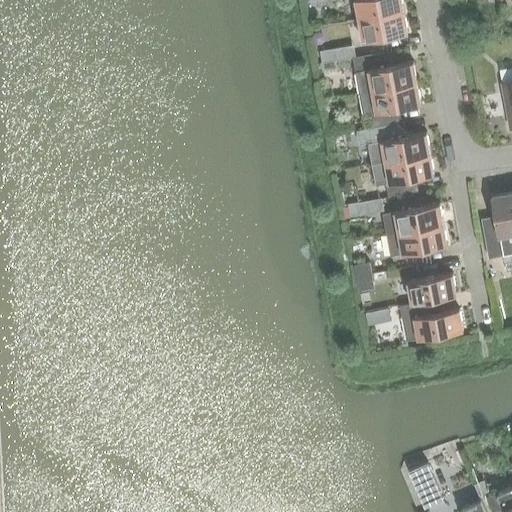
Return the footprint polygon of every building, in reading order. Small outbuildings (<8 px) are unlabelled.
[(354,0),(358,19),(403,11),(401,0),(354,0)] [(407,32),(403,11),(358,19),(362,40),(407,32)] [(322,62),(345,58),(343,46),(319,51),(322,62)] [(355,70),(386,64),(383,52),(352,58),(355,70)] [(359,92),(417,82),(413,60),(355,71),(359,92)] [(511,80),(502,83),(510,128),(511,127),(511,80)] [(371,112),(374,126),(398,122),(395,107),(421,103),(417,82),(359,92),(363,113),(371,112)] [(372,163),(430,152),(426,131),(401,136),(398,122),(374,126),(376,140),(368,142),(372,163)] [(409,189),(407,179),(434,174),(430,152),(372,163),(376,184),(386,182),(388,193),(409,189)] [(488,258),(503,255),(511,253),(511,191),(491,195),(495,215),(481,218),(488,258)] [(350,217),(373,212),(372,201),(348,205),(350,217)] [(439,202),(383,212),(387,234),(443,223),(439,202)] [(447,244),(443,223),(387,234),(391,255),(447,244)] [(353,259),(356,276),(371,273),(369,262),(364,262),(363,258),(353,259)] [(452,272),(407,280),(411,302),(456,294),(452,272)] [(373,288),(371,273),(356,276),(358,290),(373,288)] [(406,340),(417,338),(463,329),(459,307),(413,316),(411,302),(399,304),(406,340)] [(442,499),(427,463),(408,471),(423,507),(442,499)] [(483,480),(474,484),(479,495),(488,491),(483,480)] [(511,511),(511,485),(497,492),(505,511),(511,511)] [(504,511),(496,492),(485,496),(491,511),(504,511)] [(486,511),(480,499),(460,508),(461,511),(486,511)]
